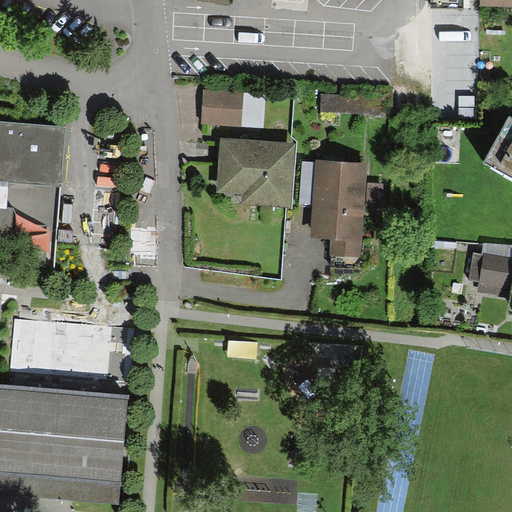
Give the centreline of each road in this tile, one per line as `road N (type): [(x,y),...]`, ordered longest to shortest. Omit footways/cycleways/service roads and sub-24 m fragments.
road 1 (unknown): [(151,40),(361,47),(387,24),(397,0)]
road 2 (residential): [(152,82),(161,314)]
road 3 (residential): [(0,53),(86,82),(152,82)]
